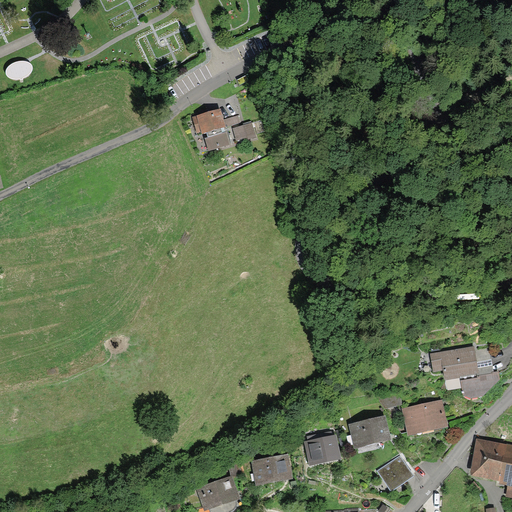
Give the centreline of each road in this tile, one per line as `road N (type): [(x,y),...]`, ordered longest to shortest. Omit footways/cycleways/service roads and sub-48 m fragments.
road 1 (residential): [(405,15),(429,100),(428,133),(394,172),(309,223),(304,256),(320,280),(378,290),(460,297),(511,282)]
road 2 (residential): [(405,15),(282,48),(218,80),(161,122),(0,195)]
road 3 (residential): [(511,395),(406,511)]
